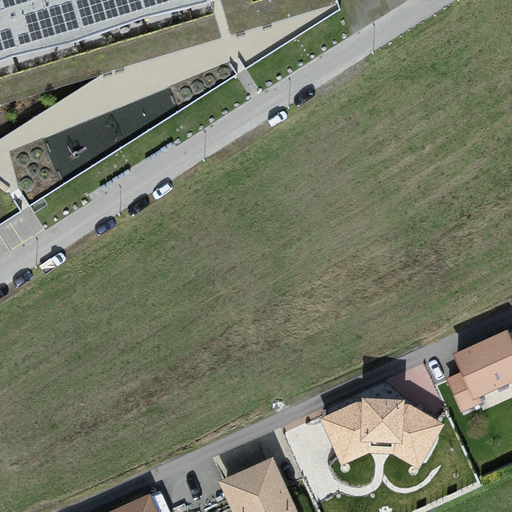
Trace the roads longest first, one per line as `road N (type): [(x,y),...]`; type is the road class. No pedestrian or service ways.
road 1 (residential): [(0,271),(432,0)]
road 2 (residential): [(80,511),(511,321)]
